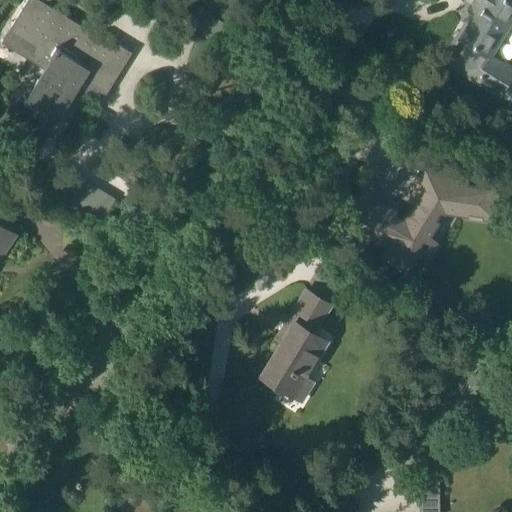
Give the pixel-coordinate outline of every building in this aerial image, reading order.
[(26,0),(1,42),(44,69),(23,102),(56,122),(83,78),(106,93),(131,52),(100,33),(98,36),(40,0),(26,0)] [(460,38),(467,42),(451,67),(499,97),(511,77),(511,64),(504,60),(503,61),(491,54),(511,20),(511,0),(477,0),(477,1),(476,1),(465,19),(470,22),(460,38)] [(467,175),(449,172),(447,184),(444,183),(444,181),(443,179),(442,177),(440,176),(439,174),(437,173),(435,172),(433,172),(431,172),(428,173),(426,173),(425,174),(423,176),(421,177),(420,179),(420,181),(419,183),(419,185),(420,188),(420,190),(421,192),(423,193),(422,195),(418,193),(414,200),(417,202),(405,221),(391,218),(392,214),(354,204),(347,232),(391,244),(384,256),(406,269),(418,250),(429,257),(436,245),(425,238),(443,209),(490,216),(491,212),(494,213),(497,195),(493,194),(494,191),(465,186),(467,175)] [(0,254),(14,233),(0,224),(0,254)] [(285,322),(290,325),(260,375),(303,401),(315,381),(307,376),(330,340),(316,331),(332,306),(305,289),(285,322)] [(463,338),(485,350),(493,335),(471,323),(463,338)] [(468,415),(497,384),(479,367),(450,398),(468,415)]
